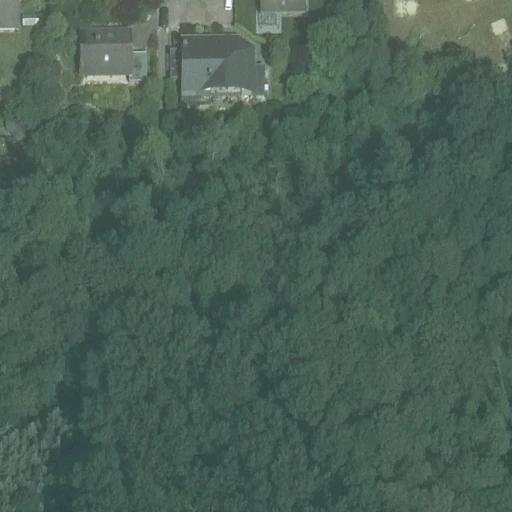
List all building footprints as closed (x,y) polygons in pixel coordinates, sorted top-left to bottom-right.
[(0,0),(0,38),(14,39),(13,0),(0,0)] [(256,0),(257,21),(301,21),(301,0),(256,0)] [(127,59),(127,34),(76,35),(76,81),(125,80),(127,80),(127,59)] [(234,43),(177,43),(177,102),(249,102),(250,54),(234,43)] [(141,59),(127,59),(127,80),(125,80),(126,86),(141,86),(141,59)] [(265,87),(264,67),(254,67),(255,87),(265,87)]
